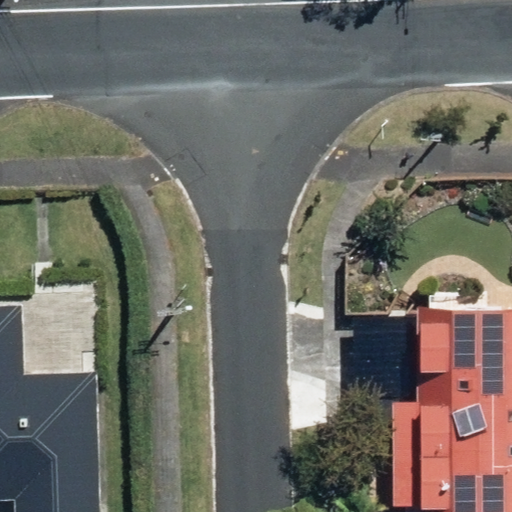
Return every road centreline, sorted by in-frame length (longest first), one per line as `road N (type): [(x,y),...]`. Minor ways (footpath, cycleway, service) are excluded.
road 1 (residential): [(232,50),(247,511)]
road 2 (residential): [(511,42),(232,50)]
road 3 (residential): [(232,50),(0,57)]
